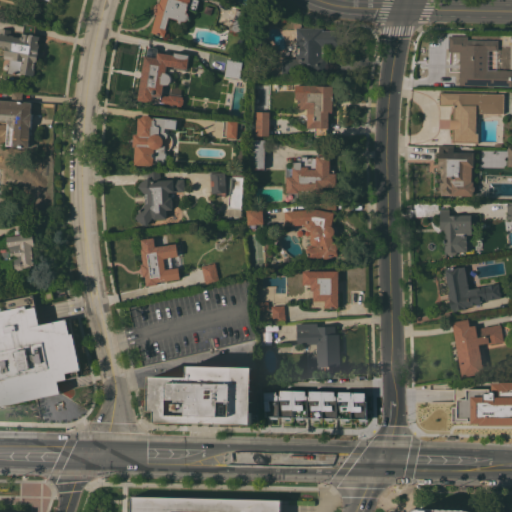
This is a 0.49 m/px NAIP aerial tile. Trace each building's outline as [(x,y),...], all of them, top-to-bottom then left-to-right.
[(157,14),(156,13),(159,2),(161,2),(161,0),(199,0),(196,10),(188,8),(187,12),(189,12),(189,13),(190,15),(190,17),(189,18),(188,20),(187,21),(185,21),(182,20),(181,23),(178,22),(179,19),(170,16),(168,22),(169,22),(169,24),(169,26),(169,27),(168,29),(167,31),(165,35),(152,32),(157,14)] [(206,5),(213,7),(211,14),(204,12),(206,5)] [(237,9),(249,12),(242,33),(231,30),(237,9)] [(0,40),(1,34),(0,33),(1,27),(12,29),(11,34),(15,35),(14,36),(21,37),(21,36),(22,36),(23,33),(24,33),(25,23),(37,25),(35,34),(41,35),(40,39),(39,39),(38,42),(40,43),(39,43),(41,43),(35,75),(22,73),(21,75),(8,72),(10,59),(5,58),(7,48),(0,46),(0,40)] [(297,27),(323,27),(323,30),(345,30),(344,46),(326,46),(326,56),(328,56),(328,76),(282,76),(282,58),(296,58),(297,27)] [(499,40),(499,50),(490,50),(490,69),(511,69),(511,86),(495,85),(493,87),(490,87),(489,85),(464,84),(464,85),(460,85),(461,61),(460,61),(460,51),(450,51),(450,50),(449,50),(449,35),(469,36),(469,39),(499,40)] [(168,95),(169,91),(182,94),(181,95),(183,96),(183,98),(182,105),(161,102),(160,106),(152,104),(152,102),(138,99),(145,55),(147,55),(148,48),(151,46),(157,47),(159,49),(158,51),(174,54),(175,52),(189,54),(189,56),(190,57),(188,68),(167,65),(166,72),(169,73),(171,75),(172,78),(172,79),(171,81),(170,82),(167,84),(165,84),(163,94),(168,95)] [(228,59),(247,62),(244,78),(226,75),(228,59)] [(296,84),(317,85),(334,85),(333,110),(329,110),(329,127),(328,127),(328,136),(316,136),(316,127),(307,127),(308,108),(301,108),(301,99),(296,99),(296,84)] [(0,99),(12,100),(12,90),(24,91),(23,101),(33,101),(32,112),(33,112),(32,126),(31,134),(30,134),(30,147),(13,146),(13,145),(7,145),(8,120),(0,120),(0,99)] [(505,93),(504,113),(477,113),(477,133),(479,133),(479,142),(453,142),(453,128),(451,128),(451,118),(453,118),(454,105),(440,104),(440,92),(505,93)] [(256,111),(270,111),(270,135),(256,135),(256,111)] [(135,165),(135,159),(135,157),(136,152),(136,146),(134,146),(134,134),(138,134),(138,130),(138,127),(138,126),(139,125),(139,117),(142,117),(143,116),(145,115),(147,114),(148,114),(150,115),(151,116),(153,118),(153,117),(177,119),(177,128),(169,128),(168,133),(170,135),(172,137),(173,139),(173,142),(172,145),(171,147),(169,149),(168,150),(167,150),(165,150),(165,158),(166,158),(167,158),(167,159),(166,160),(165,160),(165,162),(165,163),(164,163),(155,162),(154,166),(135,165)] [(227,137),(227,136),(223,136),(224,120),(228,120),(238,120),(238,138),(227,137)] [(265,168),(252,168),(252,139),(265,139),(265,168)] [(439,145),(454,145),(454,152),(475,152),(474,156),(476,157),(476,162),(474,164),(474,170),(475,172),(476,176),(474,177),(474,185),(475,186),(475,189),(475,190),(474,191),(474,195),(441,194),(442,170),(439,169),(439,145)] [(287,177),(286,177),(286,166),(294,166),(294,161),(298,161),(299,160),(301,160),(301,156),(308,156),(308,158),(309,157),(313,157),(315,157),(317,158),(317,156),(318,156),(318,146),(330,146),(330,170),(334,170),(334,173),(337,173),(337,180),(336,180),(336,192),(287,192),(287,177)] [(186,191),(170,192),(170,197),(172,196),(173,199),(174,206),(173,206),(173,209),(167,209),(168,218),(156,219),(153,217),(147,226),(135,217),(146,202),(146,194),(139,186),(141,184),(140,183),(147,177),(147,178),(148,177),(148,171),(161,170),(161,179),(185,178),(186,191)] [(211,172),(226,171),(227,192),(226,192),(226,195),(213,196),(213,193),(212,193),(211,172)] [(286,211),(316,208),(330,211),(329,206),(336,205),(337,212),(337,214),(335,214),(333,225),(335,228),(336,230),(335,232),(335,234),(333,236),(334,241),(335,241),(338,245),(338,247),(338,254),(325,259),(324,256),(310,261),(306,248),(308,245),(309,245),(310,244),(310,243),(312,244),(313,244),(312,242),(311,240),(311,238),(312,235),(311,233),(311,231),(309,231),(308,230),(307,229),(306,226),(304,226),(304,224),(287,225),(286,211)] [(247,209),(263,208),(264,223),(263,223),(264,230),(252,232),(251,229),(250,229),(250,224),(248,224),(247,209)] [(440,208),(450,208),(450,215),(477,214),(477,222),(472,222),(472,234),(467,234),(468,251),(457,251),(457,252),(455,255),(446,255),(446,233),(441,233),(440,208)] [(33,226),(36,252),(33,253),(35,268),(16,270),(15,258),(11,259),(11,254),(2,255),(2,250),(8,249),(7,236),(18,235),(18,228),(21,228),(21,227),(33,226)] [(159,284),(147,286),(146,276),(143,276),(142,264),(144,264),(141,248),(144,248),(142,239),(155,237),(156,244),(155,244),(155,246),(176,243),(178,256),(170,257),(172,268),(178,267),(180,278),(158,281),(159,284)] [(202,266),(216,262),(220,282),(207,286),(202,266)] [(485,300),(485,298),(481,299),(482,304),(476,305),(476,304),(471,305),(471,306),(466,306),(467,309),(463,309),(463,308),(457,310),(453,311),(453,308),(451,309),(450,299),(450,298),(449,291),(450,291),(447,278),(446,279),(445,274),(446,274),(445,268),(460,266),(460,267),(465,266),(469,289),(480,287),(499,283),(500,292),(501,292),(502,296),(500,296),(501,298),(485,300)] [(303,284),(303,270),(339,270),(339,308),(325,308),(326,301),(314,301),(314,290),(311,290),(311,284),(303,284)] [(47,299),(45,291),(52,290),(54,298),(47,299)] [(269,309),(258,310),(258,301),(269,301),(269,309)] [(285,304),(286,322),(273,323),(272,306),(285,304)] [(74,332),(70,333),(67,319),(40,324),(36,306),(27,308),(26,306),(0,311),(0,407),(61,393),(59,381),(68,379),(83,374),(74,332)] [(452,322),(469,319),(470,326),(476,325),(477,328),(501,324),(504,341),(488,344),(488,342),(479,344),(485,372),(462,376),(452,322)] [(298,344),(298,331),(297,331),(297,323),(318,323),(318,326),(336,326),(336,334),(341,334),(341,366),(334,366),(334,370),(325,370),(325,367),(318,367),(318,366),(308,366),(308,354),(315,354),(314,353),(314,350),(316,347),(317,347),(317,344),(298,344)] [(254,367),(252,424),(156,422),(156,411),(150,411),(150,376),(188,376),(189,365),(254,367)] [(452,387),(511,381),(511,424),(451,424),(452,387)] [(282,500),(281,511),(131,511),(132,496),(282,500)] [(449,511),(407,499),(403,511),(449,511)]
